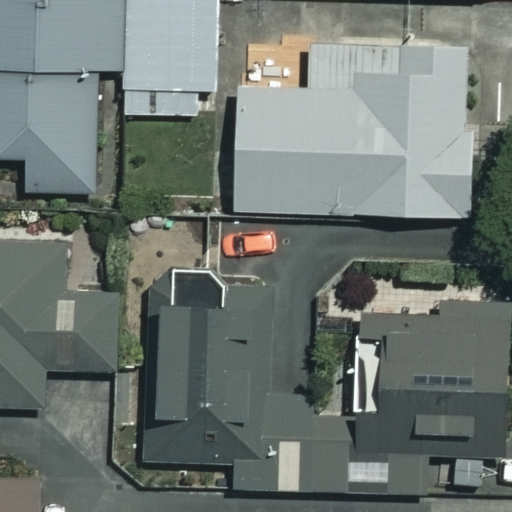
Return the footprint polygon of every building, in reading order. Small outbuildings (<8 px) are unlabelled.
[(126,111),(121,0),(0,0),(0,150),(26,150),(27,187),(128,185),(126,111)] [(121,0),(126,111),(219,109),(216,0),(121,0)] [(309,76),(235,75),(233,207),(477,210),(479,31),(309,29),(309,76)] [(66,237),(0,235),(0,399),(44,401),(45,361),(118,363),(120,289),(64,287),(66,237)] [(511,348),(511,284),(372,280),(371,308),(345,308),(342,406),(258,403),(262,293),(215,291),(216,266),(160,264),(153,454),(234,457),(233,480),(426,487),(428,448),(509,451),(511,348)] [(38,511),(39,468),(0,468),(0,511),(38,511)]
